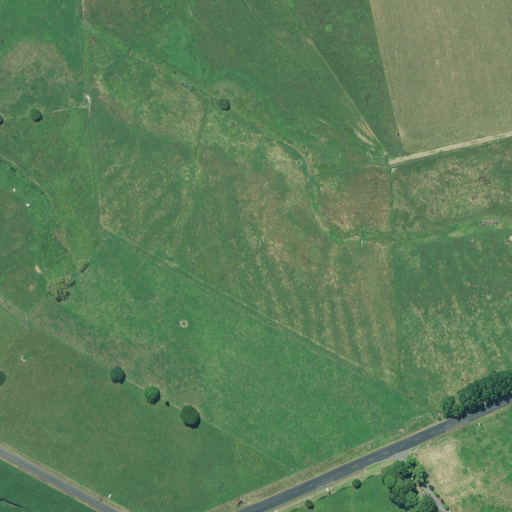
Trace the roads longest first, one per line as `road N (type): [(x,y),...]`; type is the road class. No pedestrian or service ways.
road 1 (unclassified): [(511,399),(252,511)]
road 2 (unclassified): [(0,454),(111,511)]
